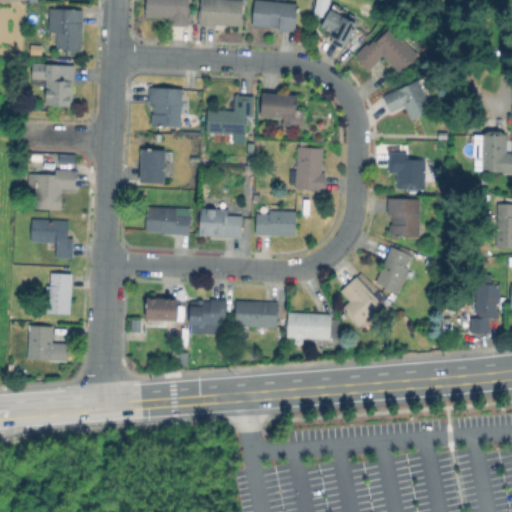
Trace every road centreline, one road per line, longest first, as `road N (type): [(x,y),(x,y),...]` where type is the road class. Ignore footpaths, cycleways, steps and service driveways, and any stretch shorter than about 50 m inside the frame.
road 1 (residential): [(112,55),(306,68),(352,107),(355,175),(350,221),(311,264),(291,271),(106,263)]
road 2 (secondary): [(0,415),(511,374)]
road 3 (residential): [(99,408),(114,0)]
